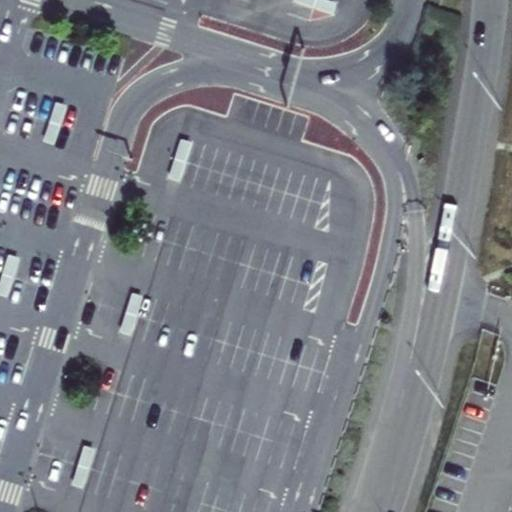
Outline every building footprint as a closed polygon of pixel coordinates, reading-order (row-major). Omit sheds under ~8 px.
[(341,3),(332,0),(294,0),(337,14),(341,3)] [(56,99),(43,142),(54,146),(67,103),(56,99)] [(181,136),(169,180),(180,183),(192,140),(181,136)] [(10,252),(0,281),(0,295),(7,298),(21,256),(10,252)] [(133,291),(120,334),(131,337),(144,294),(133,291)] [(86,444),(72,486),(83,490),(97,447),(86,444)]
